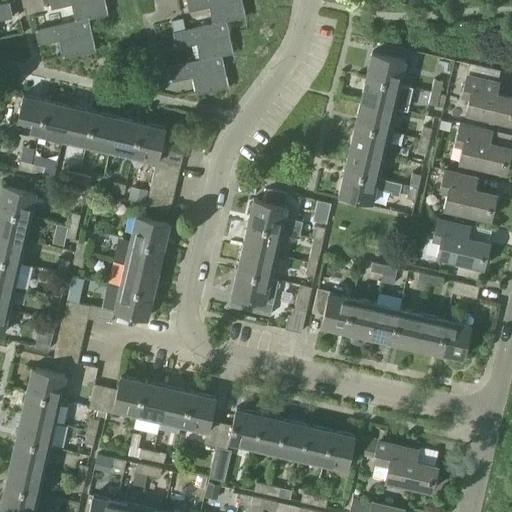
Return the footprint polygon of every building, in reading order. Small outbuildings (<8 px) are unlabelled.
[(70,4),(74,21),(87,19),(107,14),(103,0),(48,0),(51,8),(70,4)] [(208,7),(212,24),(225,21),(244,17),(240,0),(185,0),(188,11),(208,7)] [(7,3),(0,4),(0,19),(11,18),(7,3)] [(87,19),(74,21),(35,30),(39,44),(58,40),(62,57),(94,50),(87,19)] [(179,20),(171,22),(173,31),(181,29),(179,20)] [(225,21),(212,24),(173,32),(176,47),(195,43),(199,60),(220,56),(232,53),(225,21)] [(371,53),(365,77),(398,85),(404,61),(371,53)] [(220,56),(199,60),(168,67),(171,82),(191,77),(195,94),(227,86),(220,56)] [(460,95),(469,97),(465,111),(511,122),(511,120),(511,97),(495,94),(501,70),(468,63),(460,95)] [(365,77),(359,100),(393,108),(398,85),(365,77)] [(433,81),(430,92),(438,94),(441,83),(433,81)] [(438,94),(430,92),(427,104),(435,106),(438,94)] [(15,128),(39,134),(46,101),(22,95),(15,128)] [(359,100),(354,123),(387,131),(393,108),(359,100)] [(39,134),(62,139),(70,106),(46,101),(39,134)] [(62,139),(85,145),(93,112),(70,106),(62,139)] [(85,145),(108,150),(116,117),(93,112),(85,145)] [(116,117),(108,150),(132,156),(139,122),(116,117)] [(438,129),(449,131),(451,122),(440,120),(438,129)] [(163,128),(139,122),(132,156),(156,161),(156,160),(159,149),(163,128)] [(354,123),(348,146),(382,154),(387,131),(354,123)] [(454,144),(461,146),(458,161),(505,171),(510,148),(488,143),(491,131),(458,124),(454,144)] [(422,127),(419,139),(427,141),(430,129),(422,127)] [(427,141),(419,139),(416,151),(424,153),(427,141)] [(348,146),(343,169),(376,177),(382,154),(348,146)] [(156,160),(179,165),(182,154),(159,149),(156,160)] [(156,160),(156,161),(153,171),(176,176),(179,165),(156,160)] [(18,170),(30,172),(31,165),(20,162),(18,170)] [(31,165),(30,172),(41,175),(43,167),(31,165)] [(343,169),(337,193),(355,197),(371,201),(374,187),(390,191),(390,194),(398,196),(401,183),(393,181),(376,177),(343,169)] [(153,171),(151,183),(174,188),(176,176),(153,171)] [(439,190),(447,192),(443,207),(490,217),(495,194),(473,189),(475,178),(443,171),(439,190)] [(64,180),(76,183),(78,175),(66,173),(64,180)] [(411,174),(409,185),(416,187),(419,176),(411,174)] [(78,175),(76,183),(88,186),(90,178),(78,175)] [(111,191),(123,194),(125,186),(113,183),(111,191)] [(148,194),(171,199),(174,188),(151,183),(148,194)] [(0,190),(0,209),(29,217),(35,193),(1,185),(0,190)] [(416,187),(409,185),(406,198),(414,199),(416,187)] [(267,191),(265,203),(283,207),(286,195),(267,191)] [(171,199),(148,194),(145,205),(168,211),(171,199)] [(354,202),(363,204),(370,206),(371,201),(355,197),(354,202)] [(252,200),(247,224),(280,231),(298,235),(301,224),(301,221),(283,217),(286,208),(283,207),(265,203),(252,200)] [(0,209),(0,234),(23,240),(29,217),(0,209)] [(68,226),(76,228),(78,215),(71,213),(68,226)] [(129,240),(162,248),(168,224),(135,216),(129,240)] [(432,238),(439,240),(436,255),(460,261),(482,266),(488,243),(466,238),(468,227),(437,219),(432,238)] [(247,224),(241,247),(275,254),(280,231),(247,224)] [(76,228),(68,226),(65,237),(73,239),(76,228)] [(316,227),(313,239),(321,241),(324,228),(316,227)] [(0,234),(0,258),(18,263),(23,240),(0,234)] [(75,252),(83,254),(86,242),(78,240),(75,252)] [(124,263),(157,271),(162,248),(129,240),(124,263)] [(241,247),(236,270),(255,274),(269,278),(275,254),(241,247)] [(311,250),(308,262),(315,264),(318,252),(311,250)] [(75,252),(72,263),(80,265),(83,254),(75,252)] [(0,283),(12,286),(18,263),(0,258),(0,283)] [(60,260),(57,272),(65,274),(68,262),(60,260)] [(370,269),(383,272),(385,265),(372,261),(370,269)] [(482,266),(460,261),(457,275),(479,280),(482,266)] [(308,262),(305,274),(313,276),(315,264),(308,262)] [(118,287),(151,294),(157,271),(124,263),(118,287)] [(385,265),(383,272),(394,275),(396,267),(385,265)] [(236,270),(230,294),(245,297),(248,298),(264,301),(272,303),(277,279),(269,278),(255,274),(236,270)] [(65,274),(57,272),(54,284),(62,286),(65,274)] [(417,280),(430,283),(432,276),(418,273),(417,280)] [(432,276),(430,283),(441,286),(443,279),(432,276)] [(478,287),(454,281),(451,293),(475,298),(478,287)] [(0,283),(0,307),(7,309),(12,286),(0,283)] [(305,310),(310,287),(300,285),(299,285),(294,308),(305,310)] [(151,294),(118,287),(113,309),(146,317),(151,294)] [(317,291),(312,313),(322,315),(319,326),(344,332),(352,299),(317,291)] [(248,298),(246,309),(261,313),(269,315),(272,303),(264,301),(248,298)] [(344,332),(368,337),(376,304),(352,299),(344,332)] [(66,301),(63,312),(86,318),(87,317),(89,306),(66,301)] [(368,337),(391,342),(399,309),(376,304),(368,337)] [(49,307),(46,318),(54,320),(57,309),(49,307)] [(391,342),(415,348),(423,314),(399,309),(391,342)] [(61,324),(84,329),(86,318),(63,312),(61,324)] [(423,314),(415,348),(438,353),(445,319),(423,314)] [(54,320),(46,318),(43,330),(51,332),(54,320)] [(445,319),(438,353),(461,358),(469,325),(445,319)] [(61,324),(58,335),(81,340),(84,329),(61,324)] [(81,340),(58,335),(56,346),(79,351),(81,340)] [(79,351),(56,346),(53,357),(76,363),(79,351)] [(25,392),(59,399),(64,376),(31,368),(25,392)] [(120,375),(116,390),(112,408),(136,414),(144,381),(120,375)] [(167,386),(144,381),(136,414),(159,419),(167,386)] [(88,408),(100,410),(105,387),(94,385),(88,408)] [(159,419),(183,425),(190,392),(167,386),(159,419)] [(105,387),(100,410),(111,413),(112,408),(116,390),(105,387)] [(359,387),(338,387),(338,413),(358,414),(359,387)] [(25,392),(20,415),(53,423),(59,399),(25,392)] [(204,443),(215,446),(220,423),(209,420),(215,398),(190,392),(183,425),(207,431),(204,443)] [(220,423),(215,446),(226,448),(228,441),(251,447),(259,414),(235,409),(232,425),(220,423)] [(251,447),(275,452),(282,420),(259,414),(251,447)] [(20,415),(14,438),(48,446),(53,423),(20,415)] [(87,430),(94,432),(97,420),(89,418),(87,430)] [(282,420),(275,452),(298,458),(306,425),(282,420)] [(298,458),(321,463),(329,431),(306,425),(298,458)] [(94,432),(87,430),(84,442),(92,444),(94,432)] [(329,431),(321,463),(345,469),(353,436),(329,431)] [(14,438),(9,461),(43,469),(48,446),(14,438)] [(361,456),(372,459),(376,441),(365,438),(361,456)] [(376,441),(372,459),(372,460),(376,461),(373,476),(430,490),(436,466),(414,461),(417,450),(376,441)] [(139,457),(150,460),(152,451),(141,448),(139,457)] [(152,451),(150,460),(162,462),(164,454),(152,451)] [(113,457),(111,466),(123,469),(125,460),(113,457)] [(43,469),(9,461),(4,484),(37,492),(43,469)] [(134,472),(146,475),(149,466),(136,463),(134,472)] [(76,476),(84,478),(86,467),(78,465),(76,476)] [(149,466),(146,475),(159,478),(161,469),(149,466)] [(84,478),(76,476),(73,489),(81,491),(84,478)] [(254,490),(265,493),(267,485),(256,482),(254,490)] [(0,508),(11,511),(15,511),(32,511),(37,492),(4,484),(0,500),(0,508)] [(267,485),(265,493),(277,496),(279,488),(267,485)] [(301,501),(312,504),(313,496),(302,493),(301,501)] [(88,511),(113,511),(116,501),(92,496),(88,511)] [(313,496),(312,504),(324,506),(326,499),(313,496)] [(250,505),(262,507),(263,500),(252,497),(250,505)] [(348,510),(355,511),(368,511),(371,503),(351,498),(348,510)] [(75,511),(78,503),(68,500),(64,511),(75,511)] [(263,500),(262,507),(274,510),(276,503),(263,500)] [(113,511),(137,511),(139,507),(116,501),(113,511)] [(402,511),(403,510),(371,503),(368,511),(402,511)]
